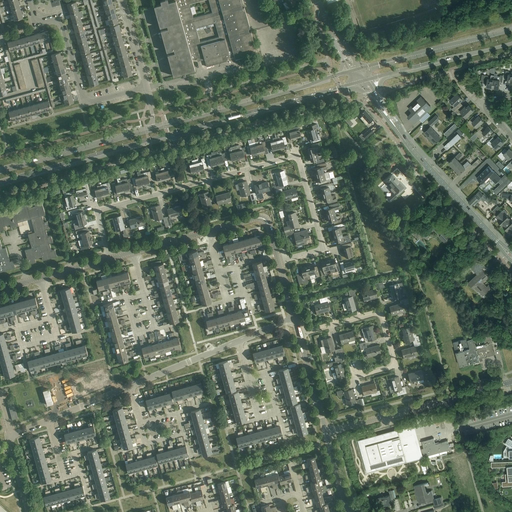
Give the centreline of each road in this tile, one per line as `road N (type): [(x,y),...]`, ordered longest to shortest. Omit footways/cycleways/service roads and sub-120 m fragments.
road 1 (unclassified): [(109,259),(100,210),(292,156),(321,247),(279,261)]
road 2 (tertiary): [(0,183),(364,82)]
road 3 (tertiary): [(511,257),(430,170),(364,82)]
road 4 (tertiary): [(358,71),(151,130)]
road 5 (residential): [(147,87),(82,99),(61,20),(34,18),(29,0)]
road 6 (residential): [(326,433),(511,381)]
road 7 (residential): [(356,362),(359,375),(393,363),(379,314),(298,333)]
road 8 (tertiary): [(511,28),(358,71)]
road 9 (tertiary): [(151,130),(0,172)]
road 10 (tertiary): [(364,82),(511,43)]
